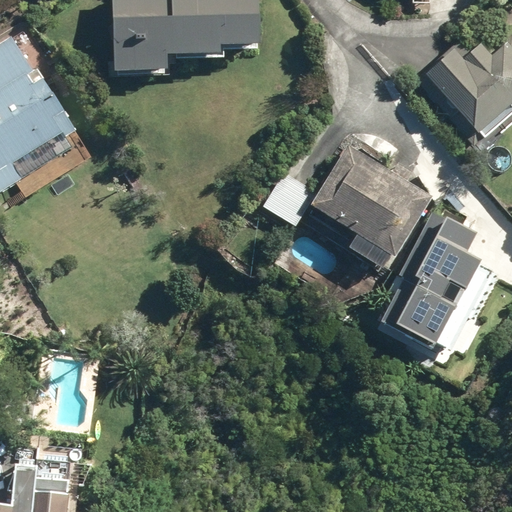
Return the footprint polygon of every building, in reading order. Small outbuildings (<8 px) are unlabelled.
[(110,0),(110,83),(175,84),(175,64),(237,65),(237,54),(262,55),(262,0),(110,0)] [(16,196),(23,207),(95,161),(14,37),(0,46),(0,200),(2,204),(16,196)] [(484,54),(463,71),(452,58),(419,86),(478,154),(511,124),(511,56),(510,54),(495,67),(484,54)] [(436,221),(429,217),(436,207),(354,150),(321,197),(288,175),(263,211),(302,237),(319,212),(369,246),(356,272),(397,292),(376,339),(460,377),(497,295),(477,286),(492,255),(433,227),(436,221)] [(13,505),(0,503),(0,511),(71,511),(72,482),(43,481),(43,463),(15,462),(13,505)]
